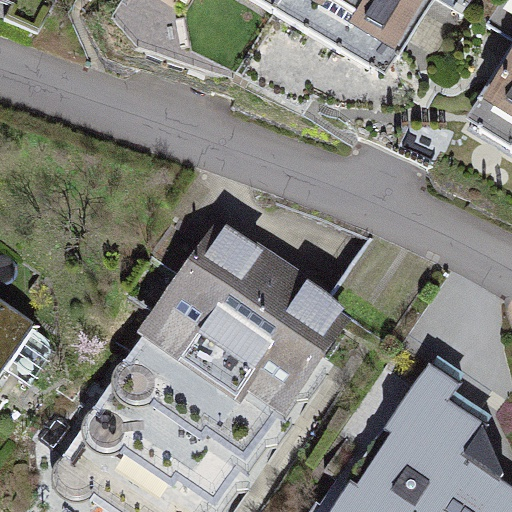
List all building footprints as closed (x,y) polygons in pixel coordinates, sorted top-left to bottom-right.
[(19,0),(50,14),(58,0),(19,0)] [(283,0),(303,11),(309,0),(310,0),(416,63),(453,0),(283,0)] [(511,73),(484,121),(511,138),(511,73)] [(232,236),(72,479),(121,511),(209,511),(344,309),(232,236)] [(0,308),(0,379),(4,373),(26,387),(54,344),(0,308)] [(437,367),(341,511),(511,511),(511,467),(466,387),(437,367)]
